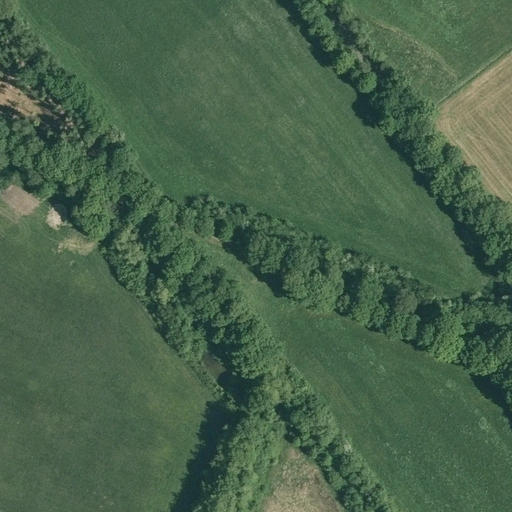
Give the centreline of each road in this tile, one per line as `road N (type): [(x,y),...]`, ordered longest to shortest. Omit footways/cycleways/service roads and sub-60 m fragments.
road 1 (track): [(511,364),(0,154)]
road 2 (unclassified): [(511,250),(322,0)]
